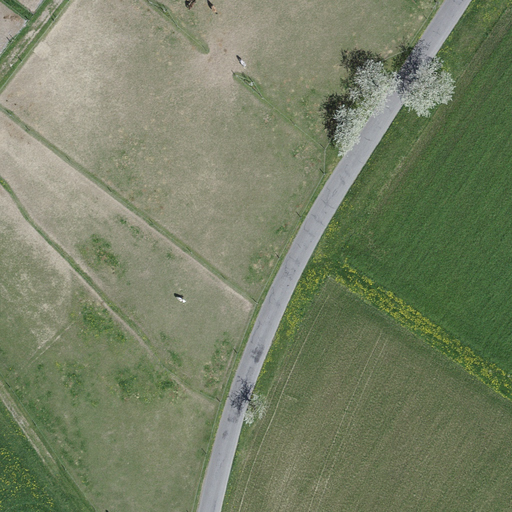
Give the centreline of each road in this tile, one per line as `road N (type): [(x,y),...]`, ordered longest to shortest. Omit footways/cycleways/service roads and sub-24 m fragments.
road 1 (unclassified): [(208,511),(227,426),(272,305),(309,229),(454,0)]
road 2 (track): [(0,387),(80,511)]
